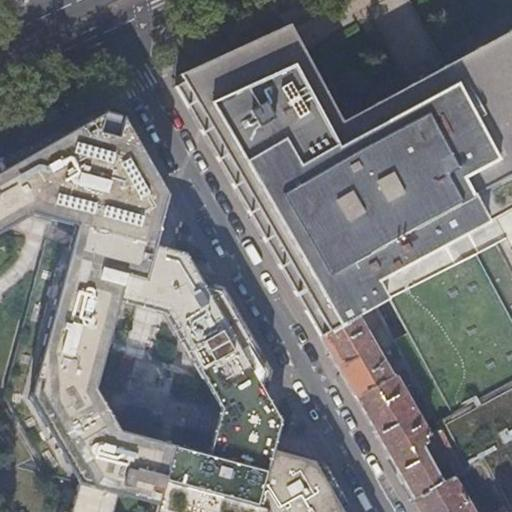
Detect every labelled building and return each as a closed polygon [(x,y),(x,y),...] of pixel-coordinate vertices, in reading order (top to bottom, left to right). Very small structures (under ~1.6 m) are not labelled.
[(427,77),(440,70),(421,35),(403,0),(398,0),(373,13),(412,85),(427,77)] [(427,77),(412,85),(341,124),(287,26),(178,76),(174,90),(292,293),(318,338),(355,317),(360,315),(372,308),(386,300),(448,417),(434,424),(437,431),(461,475),(472,496),(481,511),(511,511),(511,30),(440,70),(427,77)] [(0,233),(29,217),(72,228),(66,248),(42,241),(0,399),(46,477),(76,485),(68,511),(113,511),(120,492),(159,503),(156,511),(349,511),(322,464),(311,470),(305,460),(289,455),(270,450),(278,421),(262,393),(268,372),(247,336),(220,288),(198,282),(182,255),(175,253),(164,250),(152,247),(166,196),(114,105),(102,112),(57,137),(55,133),(16,152),(0,159),(0,233)] [(377,319),(372,308),(360,315),(366,325),(377,319)] [(355,317),(318,338),(333,365),(352,398),(390,377),(355,317)] [(403,370),(404,369),(399,358),(388,364),(394,375),(403,370)] [(413,387),(403,370),(394,375),(393,375),(403,393),(413,387)] [(390,377),(352,398),(381,447),(391,465),(411,500),(438,485),(428,466),(435,462),(429,451),(436,447),(429,435),(425,438),(390,377)] [(429,416),(425,408),(420,411),(424,419),(429,416)] [(481,511),(472,496),(467,499),(473,511),(465,511),(460,500),(450,482),(461,475),(437,431),(429,435),(436,447),(429,451),(435,462),(428,466),(438,485),(411,500),(417,511),(481,511)]
